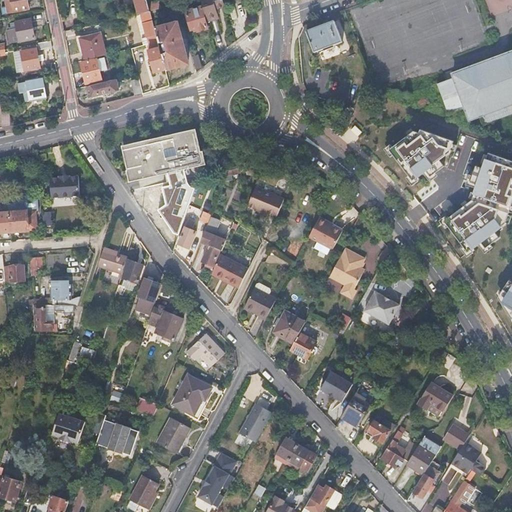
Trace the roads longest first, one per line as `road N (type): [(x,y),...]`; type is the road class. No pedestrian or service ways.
road 1 (secondary): [(344,167),(374,193),(449,291),(511,400)]
road 2 (residential): [(400,511),(252,353)]
road 3 (residential): [(252,353),(118,192)]
road 4 (residential): [(167,511),(252,353)]
road 5 (residential): [(49,0),(75,128)]
